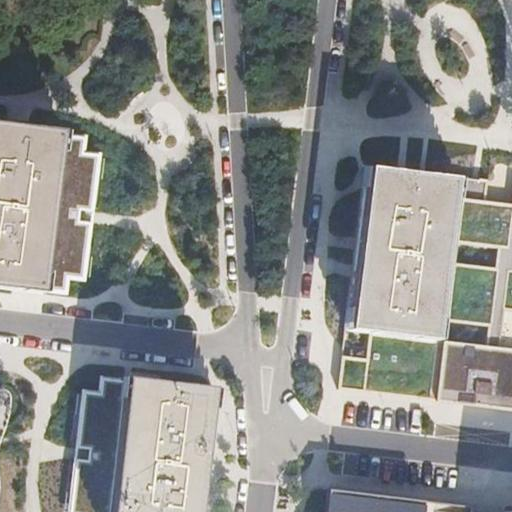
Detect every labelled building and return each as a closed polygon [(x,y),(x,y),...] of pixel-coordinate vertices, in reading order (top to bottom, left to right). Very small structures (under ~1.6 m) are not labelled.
[(0,288),(45,293),(62,131),(0,123),(0,288)] [(88,134),(62,131),(45,293),(68,296),(70,282),(87,284),(100,154),(86,152),(88,134)] [(365,168),(345,330),(434,340),(454,178),(421,175),(365,168)] [(493,183),(454,178),(434,340),(345,330),(339,388),(511,405),(511,204),(492,203),(493,183)] [(175,270),(177,238),(144,236),(142,268),(175,270)] [(105,511),(123,376),(100,373),(98,392),(83,390),(66,511),(105,511)] [(198,511),(214,387),(123,376),(105,511),(198,511)] [(0,433),(5,414),(7,405),(8,397),(5,392),(2,389),(0,389),(0,433)] [(466,511),(467,506),(325,491),(322,511),(466,511)]
